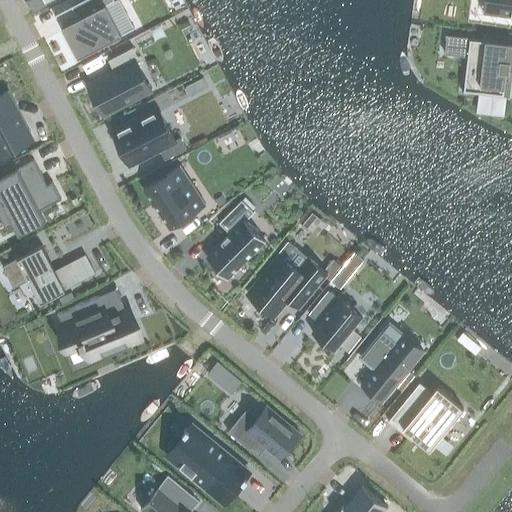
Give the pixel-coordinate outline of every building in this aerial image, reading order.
[(61,27),(77,58),(121,35),(105,5),(114,1),(113,0),(83,0),(79,2),(85,14),(61,27)] [(494,15),(511,17),(511,0),(484,0),(482,13),(494,15)] [(462,39),(462,38),(445,35),(445,37),(446,37),(444,54),(459,56),(462,39)] [(470,66),(467,92),(509,97),(511,68),(511,42),(484,40),(481,68),(470,66)] [(138,58),(132,48),(108,60),(113,71),(87,85),(103,116),(151,91),(135,60),(138,58)] [(0,155),(32,139),(7,92),(0,95),(0,155)] [(158,109),(112,133),(128,165),(159,149),(164,160),(186,149),(180,138),(174,140),(158,109)] [(33,159),(0,176),(0,218),(5,228),(12,224),(18,235),(45,220),(40,210),(61,199),(52,182),(46,185),(33,159)] [(172,169),(142,189),(169,229),(198,210),(172,169)] [(254,212),(242,200),(219,223),(230,234),(206,257),(227,279),(265,241),(245,221),(254,212)] [(41,245),(2,266),(13,287),(28,280),(40,303),(77,283),(68,268),(54,275),(45,257),(47,256),(41,245)] [(280,255),(247,295),(272,316),(291,294),(302,303),(326,273),(308,258),(297,270),(280,255)] [(342,267),(331,281),(337,286),(348,272),(342,267)] [(328,290),(308,314),(319,323),(311,332),(333,350),(338,344),(348,352),(361,336),(351,328),(353,327),(364,320),(355,305),(352,307),(351,307),(340,298),(338,299),(328,290)] [(80,343),(83,342),(90,359),(112,350),(113,353),(114,354),(131,347),(131,346),(130,346),(130,343),(141,339),(129,309),(106,318),(97,296),(74,306),(56,314),(61,325),(58,326),(67,348),(80,343)] [(375,370),(362,385),(381,401),(423,351),(403,335),(391,350),(377,338),(361,358),(375,370)] [(217,361),(207,373),(231,393),(240,381),(217,361)] [(387,421),(389,423),(391,419),(429,450),(463,408),(437,387),(432,393),(419,383),(387,421)] [(265,406),(257,416),(247,408),(227,432),(250,450),(258,440),(280,458),(300,434),(265,406)] [(198,428),(173,459),(213,492),(222,481),(240,496),(256,476),(198,428)] [(167,476),(139,509),(143,511),(188,511),(177,502),(186,491),(167,476)] [(353,497),(352,496),(338,511),(383,511),(387,507),(361,485),(360,486),(361,487),(353,497)]
